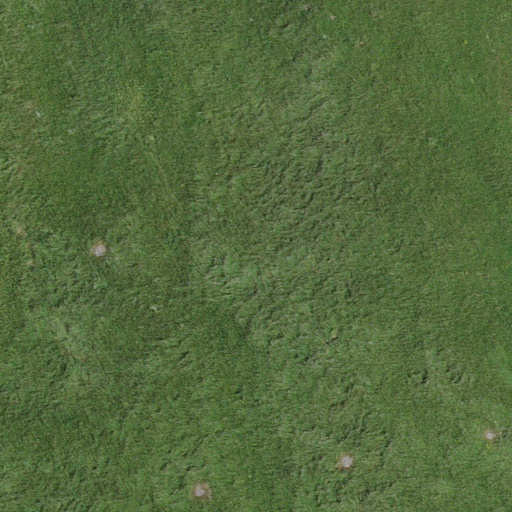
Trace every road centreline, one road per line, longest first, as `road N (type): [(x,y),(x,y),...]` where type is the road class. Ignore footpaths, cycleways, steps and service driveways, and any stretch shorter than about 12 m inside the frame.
road 1 (motorway): [(446,511),(309,0)]
road 2 (motorway): [(167,0),(301,511)]
